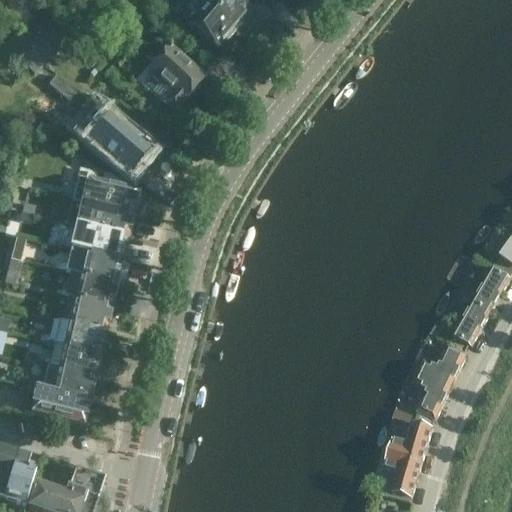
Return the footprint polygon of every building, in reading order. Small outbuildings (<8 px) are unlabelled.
[(198,0),(197,1),(201,4),(234,34),(242,25),(240,23),(249,13),(234,0),(198,0)] [(227,43),(234,34),(201,4),(197,1),(181,20),(185,23),(184,24),(216,52),(225,41),(227,43)] [(39,12),(4,47),(34,76),(69,41),(39,12)] [(169,51),(159,63),(148,75),(172,96),(164,105),(174,113),(182,104),(183,105),(204,81),(169,51)] [(94,107),(74,132),(131,180),(152,155),(94,107)] [(41,125),(33,135),(42,142),(50,133),(41,125)] [(140,195),(124,191),(125,185),(113,182),(112,188),(102,186),(104,176),(84,172),(82,181),(78,180),(72,204),(81,206),(134,219),(140,195)] [(35,208),(25,206),(24,205),(22,214),(33,216),(35,208)] [(129,242),(134,219),(81,206),(76,230),(82,231),(129,242)] [(123,265),(129,242),(82,231),(76,254),(78,255),(123,265)] [(16,239),(13,251),(24,254),(27,242),(16,239)] [(511,243),(501,259),(502,260),(511,266),(511,243)] [(118,288),(123,265),(78,255),(73,278),(118,288)] [(493,274),(506,282),(511,273),(511,266),(502,260),(493,274)] [(22,265),(10,263),(4,285),(16,288),(22,265)] [(507,283),(506,282),(493,274),(491,273),(476,298),(467,313),(452,339),(469,349),(507,283)] [(112,312),(118,288),(73,278),(67,301),(112,312)] [(107,335),(112,312),(67,301),(62,325),(107,335)] [(0,320),(0,334),(6,336),(9,323),(0,320)] [(102,358),(107,335),(62,325),(57,324),(52,347),(56,347),(102,358)] [(102,358),(56,347),(52,362),(59,364),(57,372),(96,381),(102,358)] [(419,377),(449,391),(465,359),(446,350),(434,376),(422,370),(419,377)] [(96,381),(57,372),(48,370),(43,393),(91,404),(96,381)] [(449,391),(419,377),(416,382),(429,388),(416,415),(434,424),(449,391)] [(23,414),(85,428),(91,404),(43,393),(29,389),(23,414)] [(430,432),(411,427),(406,447),(393,444),(389,457),(420,466),(430,432)] [(0,446),(0,501),(3,503),(19,452),(0,446)] [(31,455),(19,452),(3,503),(25,509),(36,474),(26,471),(31,455)] [(410,500),(420,466),(389,457),(384,470),(398,474),(392,495),(410,500)] [(69,487),(74,472),(75,470),(61,466),(60,471),(59,471),(55,482),(69,487)] [(94,511),(104,482),(74,472),(69,487),(66,497),(35,487),(28,510),(33,511),(94,511)]
